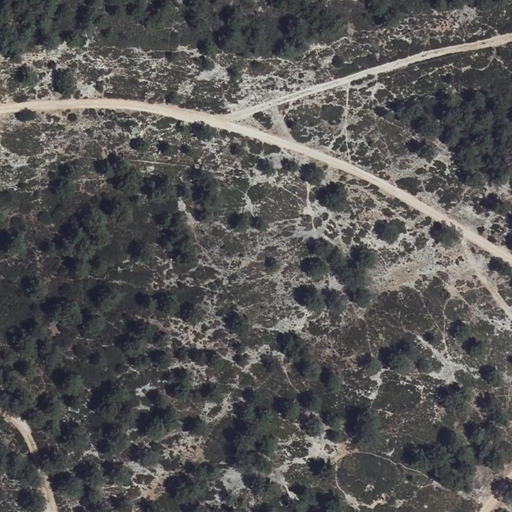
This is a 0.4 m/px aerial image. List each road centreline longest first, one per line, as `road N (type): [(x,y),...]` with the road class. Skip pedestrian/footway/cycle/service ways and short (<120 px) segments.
road 1 (track): [(511,262),(383,183),(225,125),(114,102),(0,108)]
road 2 (track): [(225,125),(263,105),(511,39)]
road 3 (track): [(0,411),(31,431),(58,511)]
